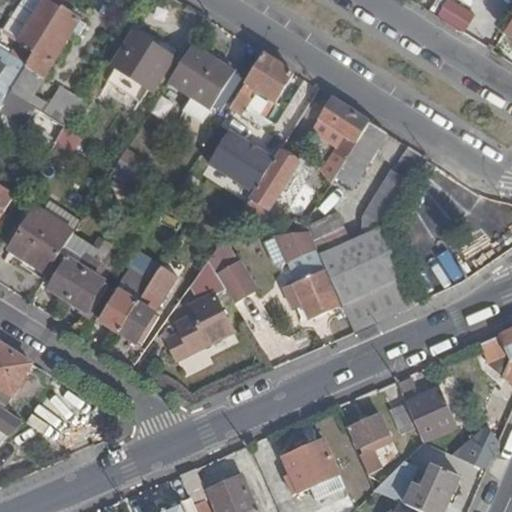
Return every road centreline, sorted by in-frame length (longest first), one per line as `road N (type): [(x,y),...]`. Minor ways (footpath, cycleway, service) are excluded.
road 1 (secondary): [(511,297),(189,441)]
road 2 (residential): [(216,0),(511,181)]
road 3 (residential): [(0,319),(189,441)]
road 4 (secondary): [(189,441),(23,511)]
road 5 (residential): [(511,91),(367,0)]
